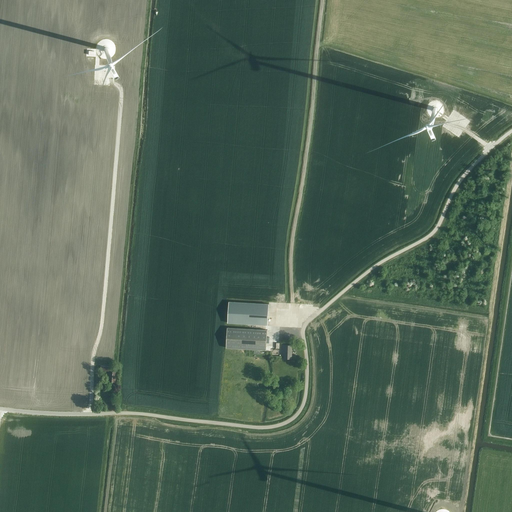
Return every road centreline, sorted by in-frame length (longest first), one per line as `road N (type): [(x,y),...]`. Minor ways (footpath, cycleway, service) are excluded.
road 1 (unclassified): [(0,408),(284,423),(306,390),(303,325),(383,257),(431,231),(461,177),(511,132)]
road 2 (track): [(323,0),(290,259),(303,325)]
